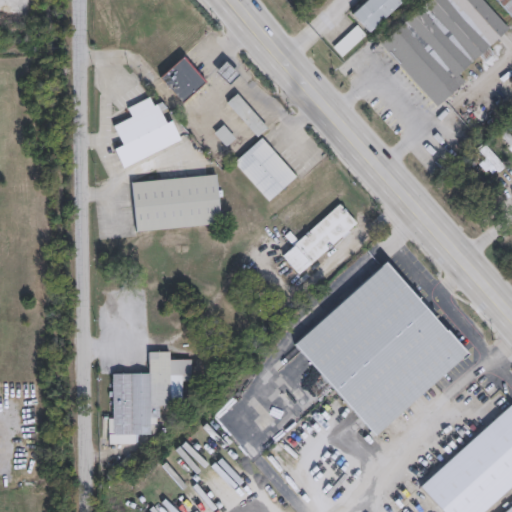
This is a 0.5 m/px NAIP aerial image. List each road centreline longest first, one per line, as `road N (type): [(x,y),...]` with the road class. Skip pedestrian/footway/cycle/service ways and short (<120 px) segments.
road 1 (residential): [(77,0),(89,511)]
road 2 (primary): [(511,316),(232,0)]
